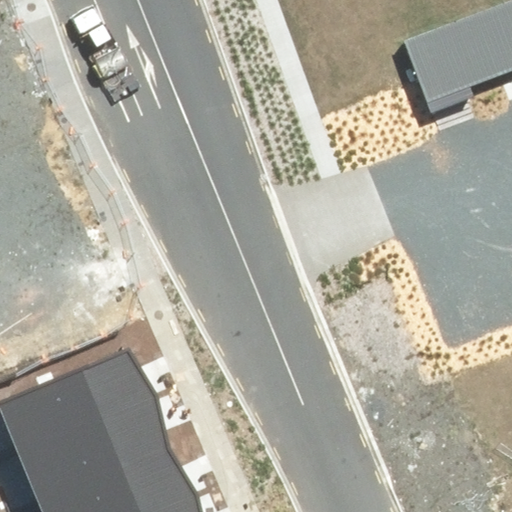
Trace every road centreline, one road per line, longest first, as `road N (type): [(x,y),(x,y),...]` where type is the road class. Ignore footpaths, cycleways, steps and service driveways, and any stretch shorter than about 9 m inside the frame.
road 1 (residential): [(217,191),(348,511)]
road 2 (residential): [(217,191),(511,63)]
road 3 (residential): [(139,0),(217,191)]
